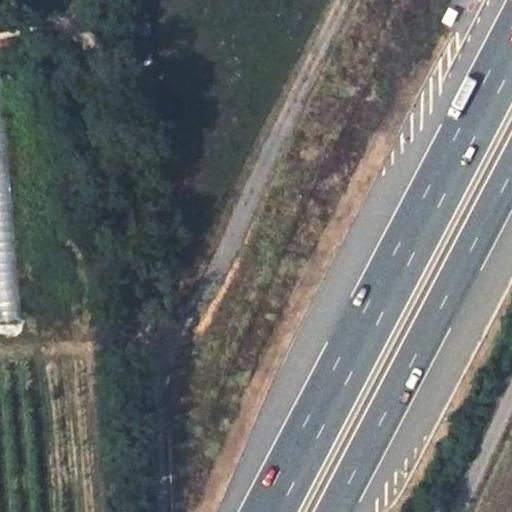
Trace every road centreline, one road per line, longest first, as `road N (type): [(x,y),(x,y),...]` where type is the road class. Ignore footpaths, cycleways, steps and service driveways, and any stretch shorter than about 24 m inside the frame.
road 1 (motorway): [(511,49),(272,511)]
road 2 (track): [(159,511),(149,320),(90,0)]
road 3 (unknown): [(154,392),(228,284),(343,32)]
road 4 (motorway): [(340,511),(511,185)]
